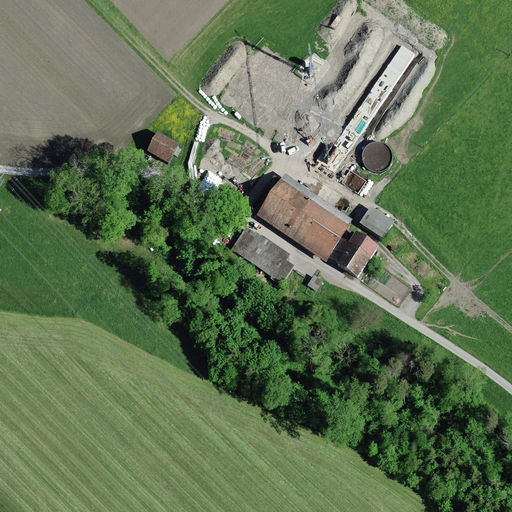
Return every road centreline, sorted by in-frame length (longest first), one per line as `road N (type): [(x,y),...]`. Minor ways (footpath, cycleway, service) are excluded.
road 1 (track): [(0,168),(123,168),(213,193),(511,391)]
road 2 (track): [(511,329),(388,212),(309,167),(270,174),(239,212)]
road 3 (track): [(92,0),(189,96),(266,143),(280,168)]
